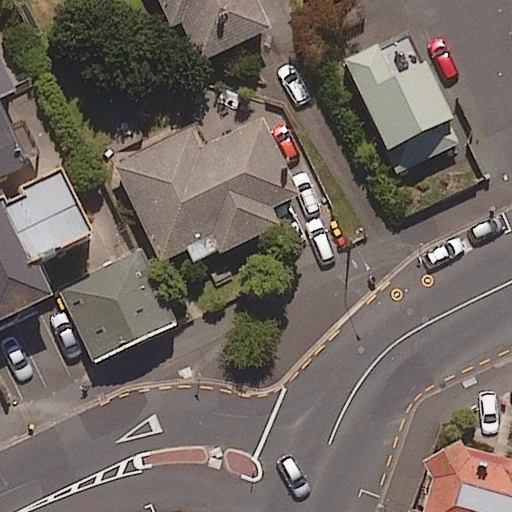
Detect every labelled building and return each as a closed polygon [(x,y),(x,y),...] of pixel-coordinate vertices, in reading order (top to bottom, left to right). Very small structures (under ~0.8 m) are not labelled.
[(271,32),(256,0),(156,0),(170,31),(184,25),(201,63),(271,32)] [(464,144),(413,33),(348,63),(399,173),(464,144)] [(0,100),(14,94),(0,63),(0,181),(30,168),(0,103),(0,100)] [(296,200),(264,122),(203,147),(195,128),(114,162),(156,263),(189,249),(196,264),(281,229),(273,210),(296,200)] [(94,239),(65,178),(6,206),(2,199),(0,199),(0,325),(54,300),(38,266),(94,239)] [(180,326),(146,252),(62,290),(96,364),(180,326)] [(422,511),(511,511),(511,455),(502,453),(500,459),(461,447),(437,463),(422,511)]
